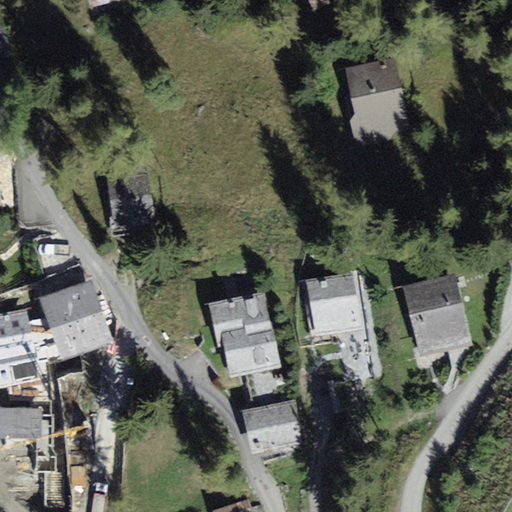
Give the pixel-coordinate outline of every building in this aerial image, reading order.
[(86,0),(90,11),(138,0),(86,0)] [(395,62),(339,72),(352,150),(408,141),(395,62)] [(0,210),(15,211),(13,159),(0,144),(0,210)] [(146,166),(99,173),(109,235),(155,228),(146,166)] [(453,275),(398,290),(417,360),(472,346),(453,275)] [(357,276),(301,285),(309,339),(366,331),(357,276)] [(86,282),(33,301),(55,364),(109,345),(86,282)] [(264,298),(204,307),(212,350),(219,349),(226,380),(277,370),(264,298)] [(292,396),(242,408),(255,461),(304,449),(292,396)] [(40,409),(0,408),(0,470),(38,472),(40,409)] [(261,511),(258,499),(210,511),(209,511),(261,511)]
